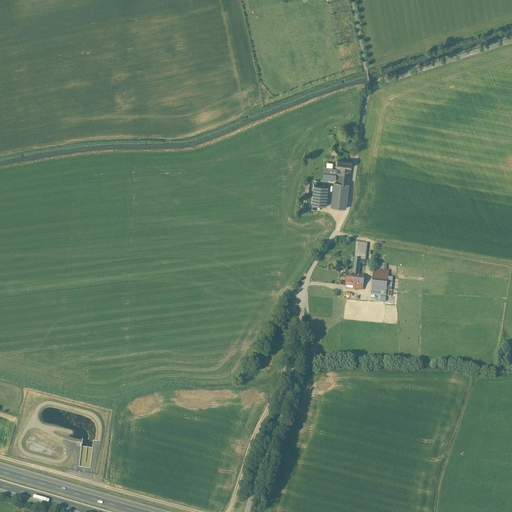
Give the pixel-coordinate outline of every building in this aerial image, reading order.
[(353,162),(338,160),(337,166),(340,166),(339,169),(339,177),(338,183),(348,184),(350,168),(352,168),(353,162)] [(339,169),(323,168),(322,182),(328,182),(329,174),(337,175),(337,177),(339,177),(339,169)] [(338,183),(335,183),(332,206),(345,208),(348,184),(338,183)] [(328,185),(314,184),(312,204),(326,205),(328,185)] [(367,244),(357,243),(355,255),(365,256),(367,244)] [(358,276),(353,276),(346,275),(345,286),(355,287),(354,290),(358,290),(358,287),(363,288),(364,277),(358,276)] [(387,282),(372,280),(372,288),(386,289),(387,282)] [(386,289),(372,288),(371,295),(386,296),(387,289),(386,289)] [(82,446),(82,460),(86,460),(86,455),(91,455),(91,447),(82,446)]
